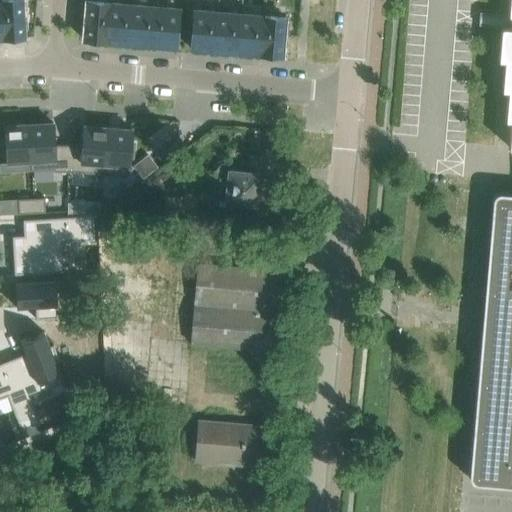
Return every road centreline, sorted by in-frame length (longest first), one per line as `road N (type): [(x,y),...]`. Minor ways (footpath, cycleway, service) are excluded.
road 1 (residential): [(314,511),(352,94)]
road 2 (residential): [(52,65),(352,94)]
